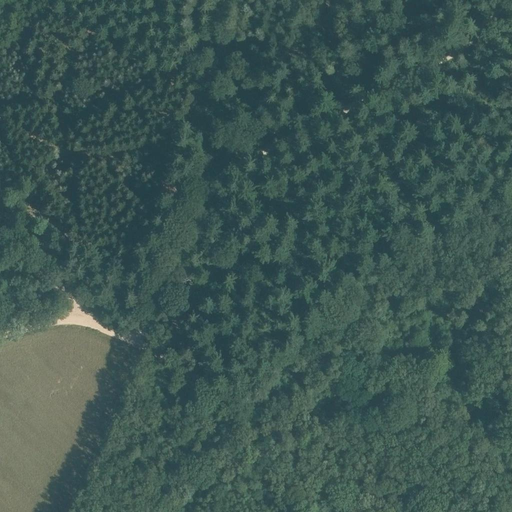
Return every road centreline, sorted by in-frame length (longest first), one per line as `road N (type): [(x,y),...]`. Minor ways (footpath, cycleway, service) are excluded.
road 1 (track): [(247,163),(465,44),(511,2)]
road 2 (track): [(139,346),(214,394),(256,448),(331,511)]
road 3 (track): [(139,346),(226,186),(247,163)]
